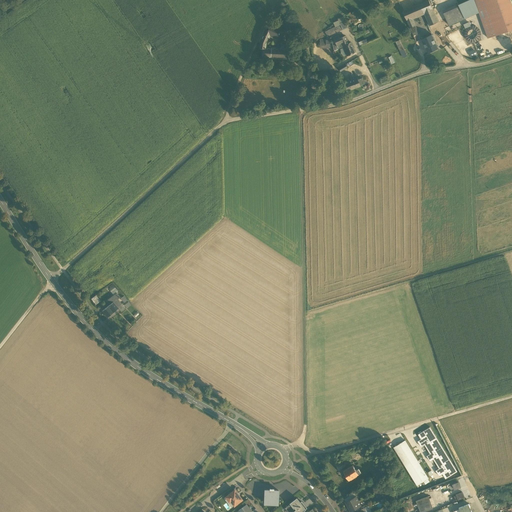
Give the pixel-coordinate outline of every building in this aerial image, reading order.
[(412,18),(424,12),(433,9),(428,0),(403,11),(407,20),(412,18)] [(467,0),(458,4),(465,18),(479,12),(474,0),(467,0)] [(511,10),(508,0),(474,0),(479,12),(488,38),(497,35),(508,31),(511,29),(511,10)] [(465,18),(458,4),(458,3),(443,10),(444,13),(449,25),(465,18)] [(424,12),(428,22),(430,26),(430,25),(438,22),(433,9),(424,12)] [(415,26),(412,18),(407,20),(410,28),(415,26)] [(348,27),(345,21),(339,23),(340,24),(341,27),(342,30),(348,27)] [(270,26),(266,33),(266,34),(270,35),(277,38),(280,30),(270,26)] [(478,35),(480,35),(480,31),(478,28),(475,27),(471,26),(468,28),(466,31),(465,34),(467,34),(468,32),(470,29),(473,29),(476,30),(478,32),(478,35)] [(287,33),(280,30),(277,38),(284,41),(287,33)] [(508,31),(497,35),(499,41),(510,37),(508,31)] [(269,38),(270,35),(266,34),(266,33),(264,32),(260,43),(265,44),(268,38),(269,38)] [(421,39),(419,33),(414,36),(416,42),(422,40),(421,39)] [(338,49),(343,47),(348,44),(345,36),(342,37),(341,35),(333,38),(334,41),(336,44),(338,49)] [(422,40),(428,53),(438,48),(432,35),(421,39),(422,40)] [(272,48),(274,48),(280,48),(284,41),(277,38),(272,48)] [(320,48),(329,47),(329,40),(326,40),(326,41),(324,41),(324,39),(320,39),(320,48)] [(351,43),(348,44),(343,47),(347,55),(355,52),(351,43)] [(401,53),(403,57),(407,56),(405,51),(400,43),(397,44),(401,53)] [(262,57),(270,57),(271,48),(264,48),(262,48),(262,57)] [(289,49),(280,48),(274,48),(274,59),(289,60),(289,49)] [(357,79),(348,82),(351,90),(356,88),(356,87),(360,86),(358,81),(357,79)] [(112,294),(117,290),(112,283),(107,287),(112,294)] [(107,301),(110,304),(113,302),(118,307),(121,304),(117,299),(120,297),(116,293),(107,301)] [(95,295),(90,298),(94,304),(100,301),(95,295)] [(118,308),(118,307),(113,302),(110,304),(102,311),(107,317),(113,313),(118,308)] [(457,472),(430,427),(418,434),(421,439),(418,441),(421,447),(424,444),(430,454),(427,456),(430,461),(433,459),(439,469),(436,471),(439,476),(442,474),(445,479),(457,472)] [(393,447),(417,486),(423,482),(428,479),(428,478),(405,440),(393,447)] [(349,480),(359,474),(358,474),(361,472),(358,469),(356,470),(353,465),(343,471),(347,476),(346,476),(348,480),(349,480)] [(459,482),(452,484),(454,490),(461,487),(459,482)] [(264,490),(264,503),(278,503),(278,490),(273,490),(273,489),(270,489),(270,490),(264,490)] [(234,505),(242,499),(239,496),(237,493),(234,490),(225,497),(226,497),(229,501),(230,501),(234,505)] [(344,499),(345,502),(356,496),(354,493),(344,499)] [(348,507),(359,501),(356,496),(345,502),(348,507)] [(423,511),(433,508),(428,496),(416,501),(420,511),(423,511)] [(224,498),(231,507),(234,505),(230,501),(229,501),(226,497),(224,498)] [(298,503),(295,500),(290,504),(293,508),(294,508),(295,509),(291,511),(300,511),(301,511),(305,509),(300,502),(298,503)] [(359,501),(348,507),(350,511),(361,506),(359,501)]
